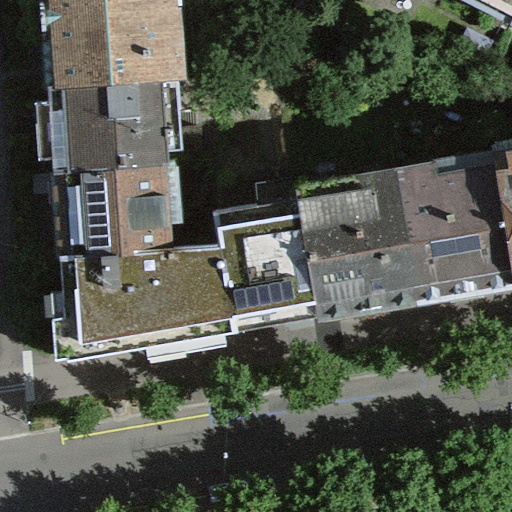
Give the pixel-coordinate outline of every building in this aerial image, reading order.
[(49,85),(177,75),(182,75),(177,6),(155,7),(154,0),(39,0),(41,11),(43,37),(45,37),(49,85)] [(511,0),(468,0),(511,21),(511,0)] [(49,85),(48,85),(50,99),(54,169),(162,161),(169,161),(166,112),(180,111),(177,75),(49,85)] [(168,246),(162,161),(54,169),(54,172),(55,187),(57,207),(61,254),(168,246)] [(444,292),(511,280),(511,254),(497,165),(438,175),(436,162),(396,169),(418,297),(444,292)] [(511,162),(497,165),(511,254),(511,162)] [(301,208),(319,313),(339,310),(418,297),(396,169),(357,176),(359,188),(300,198),(301,208)] [(215,209),(221,243),(235,328),(251,325),(319,313),(301,208),(255,216),(252,202),(215,209)] [(221,243),(168,246),(61,254),(65,313),(53,315),(56,355),(68,353),(68,356),(111,349),(235,328),(221,243)]
